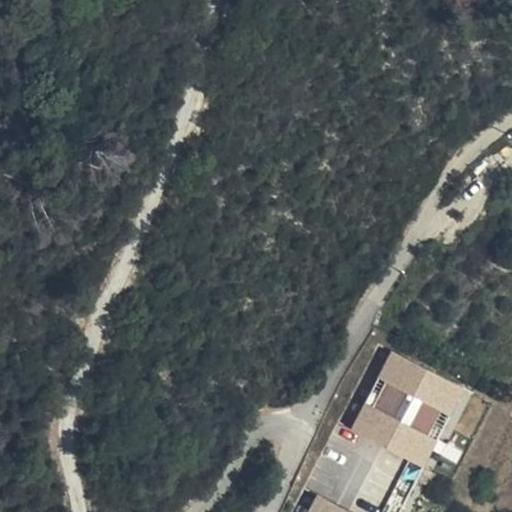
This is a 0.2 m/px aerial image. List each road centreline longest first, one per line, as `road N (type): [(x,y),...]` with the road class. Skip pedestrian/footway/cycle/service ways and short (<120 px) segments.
road 1 (residential): [(81,511),(66,454),(68,390),(228,0)]
road 2 (residential): [(302,429),(456,172),(511,125)]
road 3 (residential): [(302,429),(264,423),(196,511)]
